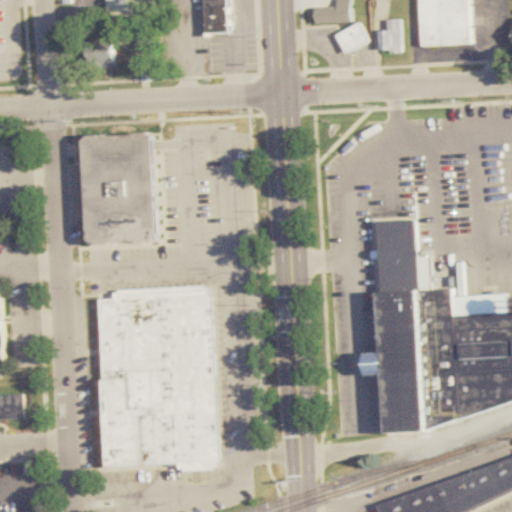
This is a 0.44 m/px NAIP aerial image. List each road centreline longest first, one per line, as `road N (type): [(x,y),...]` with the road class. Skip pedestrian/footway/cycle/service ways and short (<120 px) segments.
road 1 (residential): [(511,84),(0,110)]
road 2 (residential): [(48,0),(73,511)]
road 3 (secondary): [(275,0),(301,452)]
